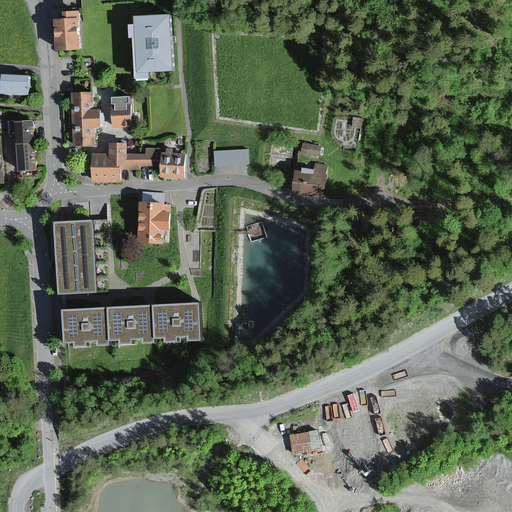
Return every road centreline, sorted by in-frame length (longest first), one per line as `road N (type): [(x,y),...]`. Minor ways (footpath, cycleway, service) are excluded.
road 1 (track): [(52,467),(157,420),(233,415),(324,391),(511,302)]
road 2 (residential): [(56,188),(244,179),(303,200),(367,205)]
road 3 (residential): [(30,222),(51,472)]
road 4 (residential): [(32,0),(48,53),(56,188)]
road 5 (track): [(233,415),(286,455),(326,511)]
